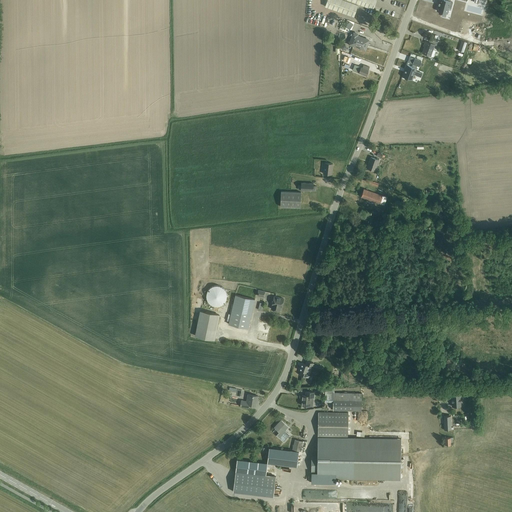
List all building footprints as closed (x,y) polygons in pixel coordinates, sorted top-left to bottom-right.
[(376,0),(327,0),(325,6),(339,11),(354,16),(358,4),(373,9),(376,0)] [(439,5),(437,11),(447,13),(449,5),(451,6),(452,2),(450,1),(449,1),(449,0),(440,0),(439,2),(439,3),(439,5),(438,4),(438,5),(439,5)] [(352,36),(349,44),(364,49),(364,48),(365,46),(366,43),(367,44),(369,40),(357,36),(358,34),(354,33),(353,34),(352,34),(351,33),(350,35),(352,35),(352,36)] [(436,46),(438,42),(430,39),(429,42),(425,41),(423,45),(425,45),(422,53),(430,56),(434,45),(436,46)] [(462,41),(459,50),(464,52),(467,42),(462,41)] [(405,69),(402,76),(412,80),(414,74),(417,76),(419,72),(415,70),(417,66),(419,66),(421,61),(415,58),(412,64),(413,64),(412,66),(407,64),(405,69)] [(366,75),(369,67),(363,65),(362,67),(354,64),(352,70),(366,75)] [(375,171),(379,160),(370,157),(369,161),(370,162),(367,168),(375,171)] [(331,174),(332,163),(324,162),(323,174),(331,174)] [(301,182),(301,185),(298,185),(298,189),(301,189),(301,190),(316,191),(316,186),(313,186),(313,183),(301,182)] [(384,205),(387,197),(364,189),(361,197),(384,205)] [(300,207),(301,192),(280,191),(279,205),(300,207)] [(362,209),(359,217),(369,221),(372,213),(362,209)] [(212,304),(214,305),(216,306),(218,306),(220,305),(221,304),(223,303),(225,302),(226,300),(227,298),(227,296),(227,294),(227,292),(226,290),(225,289),(224,287),(222,286),(220,285),(218,285),(216,285),(214,285),(212,286),(210,287),(209,288),(208,290),(207,292),(206,294),(206,296),(207,298),(208,300),(209,302),(210,303),(212,304)] [(227,320),(229,321),(229,324),(247,328),(254,299),(236,294),(231,314),(229,313),(227,320)] [(282,307),(284,299),(274,296),(273,301),(272,302),(271,304),(272,305),(271,309),(280,311),(281,307),(282,307)] [(215,339),(220,315),(200,311),(195,335),(215,339)] [(300,374),(298,380),(307,383),(308,377),(305,376),(309,365),(312,367),(314,362),(306,360),(305,364),(301,363),(299,370),(301,371),(300,374)] [(333,410),(361,410),(362,393),(334,393),(334,389),(325,389),(325,401),(333,401),(333,410)] [(302,395),(302,400),(303,400),(302,405),(303,405),(303,406),(305,406),(306,406),(310,406),(313,406),(313,397),(314,397),(314,392),(306,391),(306,395),(302,395)] [(258,396),(248,394),(246,401),(241,400),(240,406),(248,408),(249,405),(255,406),(256,400),(257,400),(258,396)] [(461,394),(452,395),(452,406),(461,406),(460,401),(458,401),(458,398),(460,398),(461,398),(461,394)] [(311,461),(311,464),(311,467),(312,469),(313,470),(315,471),(316,472),(311,472),(310,477),(310,483),(335,483),(335,478),(353,478),(400,479),(401,439),(368,438),(354,438),(347,438),(348,413),(318,412),(317,453),(315,454),(313,455),(312,457),(311,458),(311,461)] [(453,427),(451,427),(451,415),(444,416),(444,430),(453,429),(453,427)] [(289,435),(285,430),(288,426),(282,420),(279,423),(278,423),(274,427),(275,428),(275,429),(279,432),(276,435),(283,441),(289,435)] [(301,451),(303,441),(295,439),(292,449),(301,451)] [(269,447),(267,463),(297,467),(299,451),(269,447)] [(247,460),(237,459),(233,491),(273,496),(276,476),(266,475),(267,463),(247,461),(247,460)]
